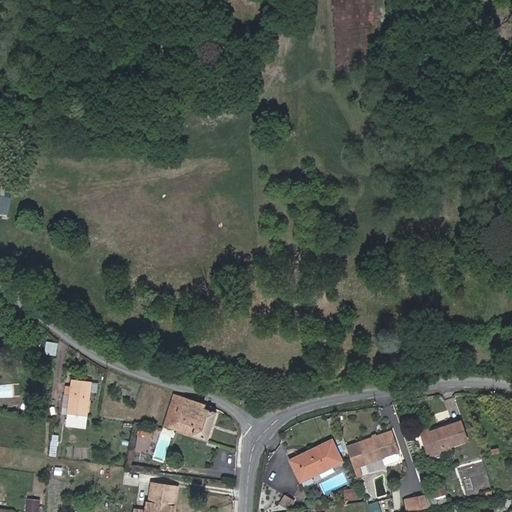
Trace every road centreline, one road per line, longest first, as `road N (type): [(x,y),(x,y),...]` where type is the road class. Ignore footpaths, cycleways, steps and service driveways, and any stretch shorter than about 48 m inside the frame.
road 1 (residential): [(262,431),(213,398),(108,361),(0,286)]
road 2 (residential): [(511,386),(452,382),(324,403),(262,431)]
